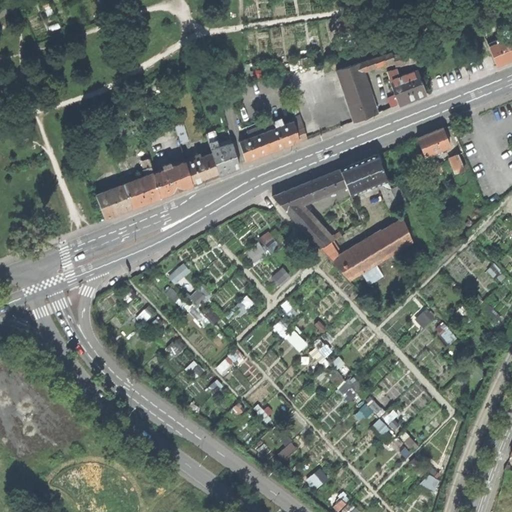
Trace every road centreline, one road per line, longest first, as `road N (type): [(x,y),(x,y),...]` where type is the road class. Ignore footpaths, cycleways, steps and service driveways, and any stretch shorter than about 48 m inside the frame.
road 1 (secondary): [(257,180),(511,77)]
road 2 (secondary): [(56,345),(96,393),(253,511)]
road 3 (secondary): [(300,511),(100,365)]
road 4 (secondary): [(116,259),(194,223),(257,180)]
road 5 (secondary): [(169,212),(44,260)]
